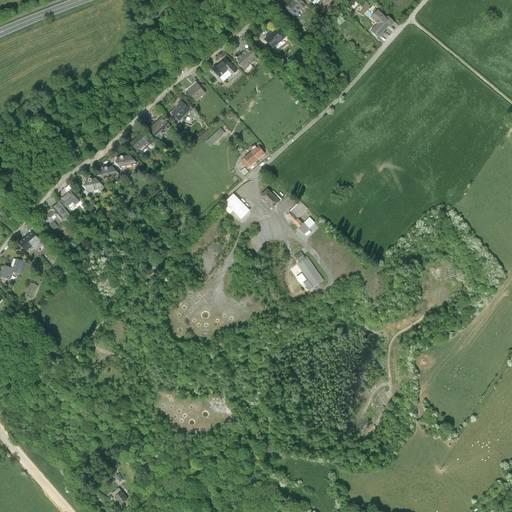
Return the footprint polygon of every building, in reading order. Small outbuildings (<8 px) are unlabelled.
[(305,5),(300,0),(295,0),(287,8),(295,16),(305,5)] [(377,11),(369,19),(376,26),(372,31),(378,37),(391,25),(377,11)] [(285,39),(278,30),(264,41),(272,50),(285,39)] [(250,50),(246,51),(238,58),(237,61),(239,64),(241,67),(242,66),(245,70),(258,59),(255,55),(253,52),(252,52),(250,50)] [(226,59),(216,68),(215,67),(212,69),(220,78),(222,75),(223,76),(223,75),(228,70),(233,75),(237,72),(232,67),(226,59)] [(188,78),(180,84),(186,91),(193,84),(188,78)] [(200,87),(197,83),(188,91),(193,97),(192,98),(195,102),(206,94),(202,90),(201,91),(199,88),(200,87)] [(168,107),(163,102),(158,106),(163,111),(168,107)] [(182,102),(177,107),(178,108),(171,115),(175,119),(174,121),(177,124),(189,111),(190,110),(188,109),(182,102)] [(201,116),(191,106),(188,109),(190,110),(189,111),(190,112),(190,113),(197,120),(201,116)] [(156,108),(151,113),(155,117),(159,113),(156,108)] [(164,119),(160,123),(158,121),(151,128),(156,133),(154,135),(158,140),(159,140),(158,139),(165,132),(166,133),(172,128),(164,119)] [(221,128),(206,142),(210,147),(225,133),(221,128)] [(142,131),(136,136),(137,137),(130,144),(136,151),(146,143),(148,146),(152,143),(149,140),(142,131)] [(261,149),(258,146),(256,148),(255,146),(251,149),(253,151),(250,154),(253,158),(252,158),(255,162),(265,153),(261,149)] [(250,154),(241,162),(247,169),(255,162),(252,158),(253,158),(250,154)] [(130,156),(124,157),(123,156),(121,156),(120,158),(118,158),(116,162),(122,169),(126,168),(127,165),(131,164),(133,166),(135,165),(136,162),(136,161),(135,161),(130,156)] [(122,169),(116,162),(114,165),(121,172),(122,169)] [(121,172),(114,165),(112,167),(117,173),(118,173),(119,174),(120,174),(121,172)] [(117,173),(112,167),(108,168),(107,167),(105,167),(105,169),(103,169),(101,176),(102,176),(106,180),(108,180),(109,178),(114,176),(115,178),(118,178),(119,174),(118,173),(117,173)] [(245,168),(240,171),(244,176),(248,172),(245,168)] [(106,180),(102,176),(101,176),(97,176),(96,179),(104,188),(109,187),(109,184),(106,180)] [(96,179),(92,180),(91,179),(89,179),(89,181),(87,181),(85,187),(91,193),(93,192),(94,190),(98,189),(100,191),(103,191),(104,188),(96,179)] [(74,190),(69,185),(64,190),(68,194),(69,195),(71,192),(74,190)] [(279,202),(268,190),(261,196),(272,209),(279,202)] [(80,202),(71,192),(69,195),(68,194),(63,198),(64,198),(62,200),(68,208),(73,204),(75,206),(80,202)] [(250,211),(233,194),(225,203),(241,219),(250,211)] [(59,202),(51,210),(52,211),(45,217),(47,219),(45,220),(47,224),(49,222),(50,223),(50,226),(53,229),(57,226),(53,221),(58,218),(61,222),(65,219),(66,221),(71,216),(59,202)] [(299,202),(286,214),(298,228),(302,224),(298,219),(307,210),(299,202)] [(303,222),(309,228),(315,223),(309,217),(303,222)] [(33,227),(29,223),(24,227),(28,231),(33,227)] [(43,245),(33,233),(26,239),(33,246),(36,251),(40,248),(43,245)] [(33,246),(26,239),(20,244),(25,250),(27,252),(29,249),(30,250),(30,249),(33,246)] [(25,250),(20,244),(17,246),(23,252),(25,250)] [(323,281),(307,258),(305,259),(303,255),(296,260),(299,263),(297,265),(313,288),(323,281)] [(14,270),(5,266),(1,277),(6,278),(6,279),(7,279),(9,280),(12,272),(21,275),(25,263),(17,260),(14,270)] [(32,284),(26,296),(33,299),(38,287),(32,284)] [(112,494),(115,497),(122,491),(119,488),(112,494)] [(114,498),(120,505),(128,499),(122,491),(115,497),(114,498)]
